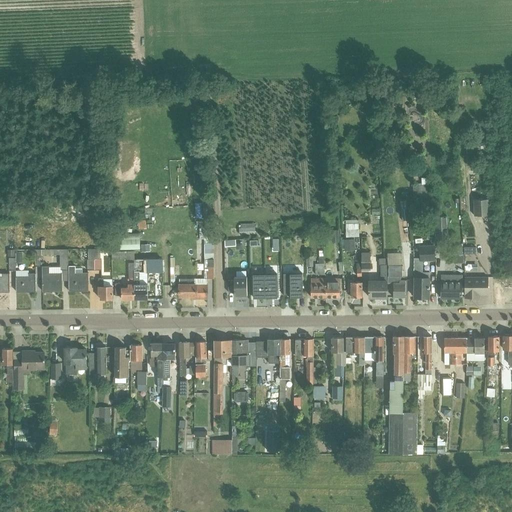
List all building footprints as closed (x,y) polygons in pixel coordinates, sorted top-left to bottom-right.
[(422,183),(408,184),(408,196),(422,195),(422,183)] [(214,260),(212,260),(212,244),(213,244),(213,227),(212,207),(211,207),(210,193),(205,193),(206,207),(207,224),(200,224),(200,240),(205,239),(205,244),(204,244),(205,268),(207,267),(207,279),(214,278),(213,267),(215,267),(214,260)] [(489,199),(474,200),(474,216),(489,215),(489,199)] [(447,218),(435,219),(436,241),(448,241),(447,218)] [(241,228),(240,228),(240,235),(255,234),(255,224),(241,224),(241,228)] [(359,224),(346,224),(346,238),(359,237),(359,224)] [(332,230),(333,243),(340,242),(339,229),(332,230)] [(120,234),(121,250),(141,250),(141,234),(120,234)] [(419,259),(414,258),(414,273),(415,273),(415,298),(429,298),(430,272),(423,272),(423,261),(435,260),(434,245),(419,246),(419,259)] [(64,250),(54,250),(55,255),(60,255),(60,256),(61,267),(61,270),(63,270),(69,270),(69,267),(69,250),(64,250)] [(135,252),(112,252),(112,260),(136,259),(135,252)] [(362,253),(362,271),(371,271),(370,253),(362,253)] [(464,254),(455,254),(455,263),(464,263),(464,254)] [(155,259),(134,260),(134,263),(135,299),(148,299),(148,287),(148,272),(163,271),(163,259),(155,259)] [(319,264),(315,264),(316,276),(325,275),(324,261),(319,261),(319,264)] [(135,299),(134,263),(129,263),(129,279),(128,279),(128,287),(122,288),(122,284),(116,284),(116,296),(122,296),(122,299),(135,299)] [(377,283),(370,283),(370,297),(387,297),(387,269),(387,265),(386,265),(381,265),(381,269),(381,281),(377,281),(377,283)] [(388,277),(388,284),(394,284),(394,298),(405,298),(405,281),(402,281),(403,266),(389,266),(389,277),(388,277)] [(51,267),(43,267),(43,276),(43,291),(63,291),(63,274),(56,274),(56,268),(51,268),(51,267)] [(76,267),(69,267),(69,270),(69,276),(69,291),(89,291),(89,273),(83,273),(83,269),(76,269),(76,267)] [(0,291),(10,292),(10,273),(8,273),(3,274),(3,277),(0,277),(0,291)] [(30,275),(16,275),(16,291),(36,291),(36,273),(30,273),(30,275)] [(290,273),(283,273),(283,274),(284,288),(284,295),(284,296),(287,295),(290,295),(290,297),(297,297),(303,297),(303,287),(303,273),(295,273),(290,273)] [(265,274),(253,274),(253,289),(253,298),(254,298),(259,298),(266,298),(265,288),(265,274)] [(277,274),(265,274),(265,288),(266,298),(271,298),(278,298),(278,287),(277,274)] [(462,275),(441,275),(441,284),(441,298),(462,298),(462,284),(462,275)] [(235,296),(247,295),(247,277),(234,277),(235,280),(228,280),(229,293),(235,293),(235,296)] [(488,295),(488,277),(465,277),(465,298),(480,298),(480,295),(488,295)] [(113,279),(104,280),(104,278),(99,278),(99,294),(101,294),(101,300),(113,299),(113,286),(113,279)] [(195,279),(195,285),(180,285),(180,297),(197,296),(197,298),(207,298),(207,286),(206,279),(195,279)] [(326,279),(311,279),(311,297),(326,297),(326,279)] [(340,279),(326,279),(326,297),(340,297),(340,279)] [(352,297),(363,297),(362,282),(355,282),(355,279),(349,279),(349,291),(352,291),(352,297)] [(511,364),(511,335),(503,336),(503,349),(508,349),(508,364),(511,364)] [(488,350),(488,365),(494,365),(494,351),(499,351),(499,336),(488,336),(488,350)] [(365,337),(346,337),(346,352),(359,352),(359,365),(364,365),(364,360),(364,357),(365,337)] [(384,337),(365,337),(364,357),(364,360),(378,360),(378,362),(376,362),(376,381),(376,388),(384,388),(384,382),(384,360),(384,353),(384,337)] [(403,381),(404,337),(394,337),(394,353),(395,353),(395,381),(390,381),(390,454),(417,455),(417,413),(403,413),(403,381)] [(404,337),(403,381),(411,381),(411,353),(415,353),(416,337),(404,337)] [(418,390),(418,399),(423,399),(423,393),(425,393),(425,390),(432,390),(432,375),(432,353),(433,337),(423,337),(422,353),(426,353),(426,356),(424,356),(424,362),(426,362),(426,370),(426,374),(418,374),(418,390)] [(343,338),(332,338),(332,352),(337,352),(337,368),(336,368),(336,376),(343,376),(343,365),(346,366),(346,352),(343,352),(343,338)] [(456,364),(456,338),(445,338),(445,364),(456,364)] [(466,353),(466,338),(456,338),(456,364),(461,364),(461,353),(466,353)] [(466,338),(466,353),(467,360),(484,360),(484,338),(466,338)] [(234,341),(232,341),(232,356),(232,364),(232,376),(236,376),(239,376),(239,366),(239,364),(248,364),(251,364),(251,361),(250,355),(248,355),(248,342),(248,341),(242,341),(240,341),(240,339),(234,340),(234,341)] [(269,363),(280,363),(280,354),(280,339),(268,340),(269,341),(257,341),(257,358),(269,357),(269,363)] [(290,339),(280,339),(280,354),(280,379),(280,402),(285,402),(286,379),(290,379),(290,367),(285,367),(285,354),(290,354),(290,339)] [(307,355),(307,386),(313,386),(313,383),(313,377),(313,366),(313,339),(296,339),(295,355),(307,355)] [(228,341),(215,341),(215,356),(214,380),(214,413),(217,413),(220,413),(220,404),(224,404),(224,363),(228,364),(228,356),(232,356),(232,341),(228,341)] [(196,355),(196,343),(190,343),(190,342),(180,342),(180,376),(185,375),(185,357),(190,357),(190,355),(196,355)] [(196,343),(196,355),(197,355),(197,357),(196,357),(196,376),(206,376),(206,366),(206,360),(206,357),(207,357),(206,342),(196,342),(196,343)] [(176,343),(164,344),(164,377),(164,378),(170,378),(170,377),(170,359),(176,359),(176,343)] [(152,359),(151,359),(151,367),(158,367),(158,377),(158,387),(163,387),(164,378),(164,377),(164,344),(151,344),(152,356),(152,359)] [(131,350),(132,368),(132,372),(136,372),(136,369),(142,369),(142,360),(143,360),(143,345),(131,345),(131,350)] [(132,368),(131,350),(127,350),(127,347),(116,347),(115,377),(129,377),(129,368),(132,368)] [(78,375),(78,369),(87,369),(87,350),(77,350),(77,348),(66,349),(66,364),(67,364),(67,375),(78,375)] [(90,375),(107,374),(107,348),(97,348),(97,353),(90,353),(90,375)] [(3,364),(8,364),(8,375),(7,383),(13,383),(13,374),(13,349),(3,349),(3,364)] [(15,374),(14,374),(14,389),(24,389),(24,374),(30,374),(30,369),(45,369),(45,353),(30,353),(30,352),(22,352),(22,360),(15,360),(15,374)] [(61,379),(61,364),(52,364),(52,379),(61,379)] [(147,385),(147,372),(138,372),(138,385),(147,385)] [(443,395),(452,395),(452,379),(443,379),(443,395)] [(456,398),(465,398),(465,383),(457,382),(456,398)] [(326,385),(313,385),(313,386),(313,396),(326,396),(326,385)] [(333,385),(333,396),(343,396),(343,385),(333,385)] [(490,395),(490,386),(482,386),(482,394),(490,395)] [(163,387),(163,407),(171,407),(172,387),(170,387),(163,387)] [(244,389),(230,389),(229,401),(243,401),(244,389)] [(111,406),(100,406),(100,417),(111,418),(111,406)] [(439,406),(439,414),(446,414),(447,407),(439,406)] [(279,430),(267,430),(267,450),(279,450),(279,430)] [(207,452),(227,453),(228,438),(208,438),(207,452)] [(115,456),(129,456),(130,448),(115,448),(115,456)]
